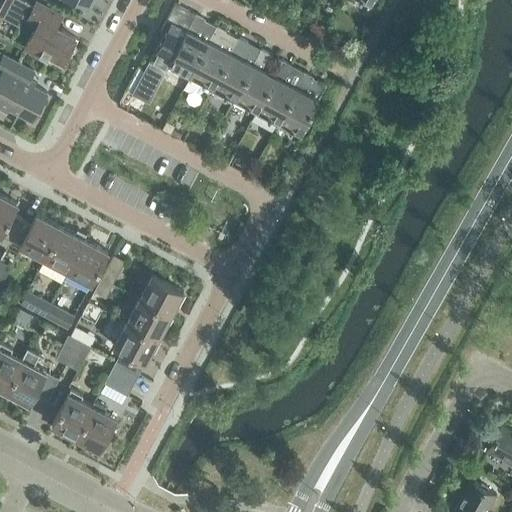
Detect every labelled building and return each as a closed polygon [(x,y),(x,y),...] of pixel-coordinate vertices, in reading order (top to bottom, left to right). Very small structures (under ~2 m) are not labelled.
[(23,0),(0,0),(0,14),(3,16),(7,8),(23,16),(27,18),(25,21),(35,26),(25,46),(46,57),(48,54),(62,62),(75,37),(55,26),(62,15),(35,1),(33,5),(23,0)] [(160,30),(164,32),(133,91),(149,100),(168,65),(181,72),(183,68),(192,72),(217,25),(204,18),(205,17),(195,12),(195,13),(174,3),(160,30)] [(297,15),(288,9),(284,16),(294,21),(297,15)] [(218,24),(217,25),(192,72),(190,76),(203,83),(205,79),(215,84),(240,37),(226,29),(227,28),(218,24)] [(328,29),(319,24),(315,33),(323,37),(328,29)] [(215,84),(212,90),(234,102),(235,100),(262,49),(248,41),(249,40),(240,35),(240,37),(215,84)] [(262,47),(262,49),(235,100),(247,106),(249,103),(258,107),(276,74),(263,67),(271,52),(262,47)] [(32,119),(47,91),(28,81),(33,70),(4,54),(0,61),(0,67),(3,69),(0,75),(0,110),(5,113),(9,107),(32,119)] [(258,107),(255,113),(277,124),(305,72),(292,65),(292,64),(284,59),(276,74),(258,107)] [(305,72),(277,124),(299,136),(302,131),(320,97),(327,84),(314,77),(314,75),(306,71),(305,72)] [(191,128),(200,133),(205,122),(197,118),(191,128)] [(164,120),(160,128),(170,133),(174,125),(164,120)] [(265,156),(261,154),(256,164),(260,166),(265,156)] [(0,242),(7,246),(11,239),(23,218),(13,212),(18,202),(0,192),(0,242)] [(22,245),(22,244),(45,256),(62,225),(39,213),(33,224),(23,218),(11,239),(22,245)] [(45,256),(40,267),(63,280),(65,276),(85,238),(62,225),(45,256)] [(89,289),(93,282),(109,251),(85,238),(65,276),(89,289)] [(101,276),(112,282),(113,282),(124,259),(113,253),(101,276)] [(0,260),(0,285),(11,265),(0,260)] [(153,274),(141,297),(173,314),(185,291),(153,274)] [(101,276),(94,290),(105,296),(113,282),(112,282),(101,276)] [(22,302),(45,314),(45,315),(51,303),(28,290),(22,302)] [(160,338),(173,314),(141,297),(128,321),(160,338)] [(75,316),(51,303),(45,315),(68,327),(75,316)] [(13,318),(15,319),(26,325),(32,314),(19,307),(13,318)] [(124,349),(118,360),(141,372),(147,361),(148,361),(160,338),(128,321),(116,345),(124,349)] [(76,324),(71,334),(77,338),(82,328),(76,324)] [(68,364),(81,340),(77,338),(71,334),(68,333),(55,358),(68,364)] [(81,340),(68,364),(76,369),(78,370),(91,345),(85,342),(81,340)] [(3,342),(0,347),(0,385),(8,390),(24,359),(12,353),(14,348),(3,342)] [(31,402),(36,393),(48,372),(35,365),(38,360),(26,354),(24,359),(8,390),(31,402)] [(118,360),(112,371),(106,382),(130,394),(141,372),(118,360)] [(48,372),(36,393),(47,399),(59,377),(48,372)] [(55,424),(78,436),(95,405),(94,405),(83,398),(85,394),(74,388),(55,424)] [(97,400),(94,405),(95,405),(78,436),(101,449),(118,418),(106,411),(109,407),(97,400)] [(488,447),(511,460),(511,430),(501,424),(488,447)] [(453,511),(484,511),(495,493),(470,479),(463,492),(464,493),(453,511)]
